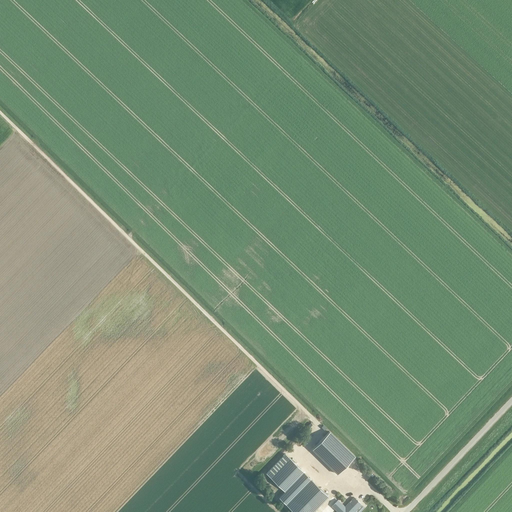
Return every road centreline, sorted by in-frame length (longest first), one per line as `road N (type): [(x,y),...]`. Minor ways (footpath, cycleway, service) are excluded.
road 1 (track): [(318,423),(0,112)]
road 2 (unclassified): [(406,511),(511,401)]
